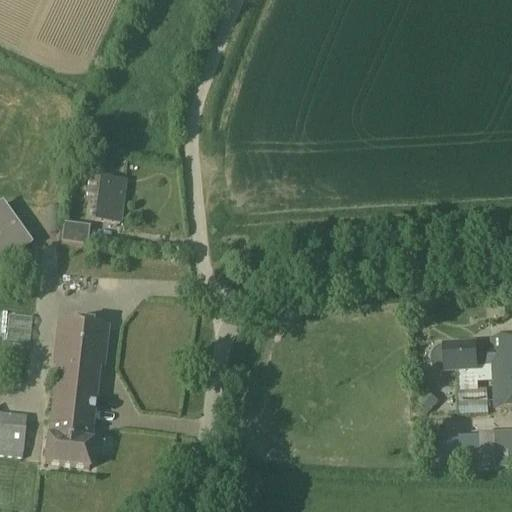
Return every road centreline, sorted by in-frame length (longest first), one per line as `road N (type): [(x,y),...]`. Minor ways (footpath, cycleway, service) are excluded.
road 1 (unclassified): [(511,266),(291,280),(233,314),(193,511)]
road 2 (unknown): [(215,293),(82,298)]
